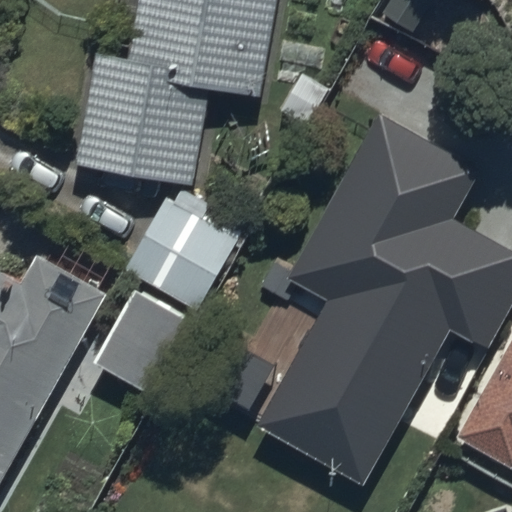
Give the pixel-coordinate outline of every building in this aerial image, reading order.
[(265,88),(278,0),(140,0),(133,46),(98,40),(79,160),(200,180),(216,80),(265,88)] [(367,475),(454,319),(490,338),(511,299),(511,238),(457,208),(485,159),(383,102),(295,259),(276,249),(262,273),(289,288),(298,271),(331,289),(260,415),(367,475)] [(130,256),(201,297),(251,213),(214,191),(210,197),(183,181),(175,195),(169,191),(130,256)] [(0,477),(107,284),(38,246),(25,270),(0,256),(0,477)] [(191,306),(136,277),(97,351),(151,380),(191,306)] [(511,331),(455,432),(511,464),(511,331)] [(338,510),(311,494),(300,511),(392,511),(400,498),(359,474),(338,510)]
